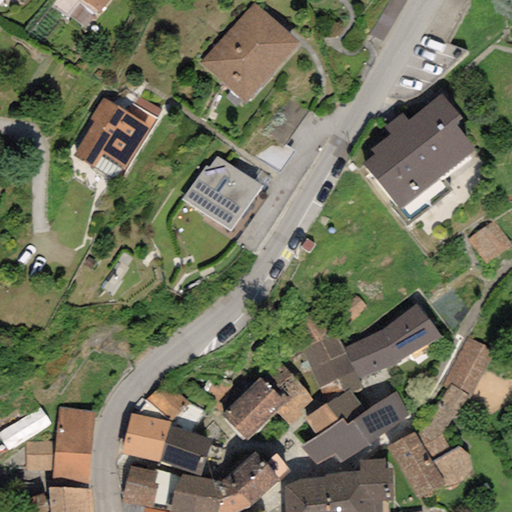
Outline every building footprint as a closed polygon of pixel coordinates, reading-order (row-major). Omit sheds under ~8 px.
[(0,0),(0,10),(1,12),(11,0),(0,0)] [(109,0),(83,0),(100,12),(109,0)] [(298,43),(254,3),(200,63),(245,102),(298,43)] [(462,119),(441,94),(409,121),(402,112),(384,127),(390,134),(370,150),(374,155),(362,164),(400,210),(475,149),(455,125),(462,119)] [(156,121),(131,105),(126,113),(103,99),(90,120),(93,122),(72,156),(93,168),(100,157),(125,172),(156,121)] [(261,187),(216,156),(208,168),(205,166),(182,199),(230,232),(261,187)] [(106,164),(100,175),(122,186),(127,175),(106,164)] [(495,222),(468,239),(484,265),(511,247),(495,222)] [(382,330),(344,348),(360,381),(400,362),(441,339),(416,305),(382,330)] [(337,333),(302,350),(320,387),(336,380),(343,393),(349,390),(350,393),(363,387),(360,381),(344,348),(337,333)] [(494,352),(467,338),(442,385),(446,387),(469,399),(494,352)] [(279,362),(261,378),(279,398),(283,395),(289,402),(277,412),(290,427),(303,416),(299,411),(312,400),(279,362)] [(279,398),(261,378),(221,415),(247,440),(277,412),(289,402),(283,395),(279,398)] [(167,382),(149,399),(170,421),(188,404),(167,382)] [(446,387),(417,436),(444,484),(446,486),(463,482),(473,470),(468,456),(459,446),(451,450),(441,434),(469,399),(446,387)] [(343,393),(305,418),(316,438),(342,420),(347,426),(366,413),(350,393),(349,390),(343,393)] [(396,392),(366,413),(347,426),(342,420),(316,438),(301,447),(318,465),(335,454),(340,463),(369,446),(409,416),(396,392)] [(94,413),(59,409),(54,442),(25,442),(26,469),(52,470),(51,482),(87,483),(94,413)] [(170,422),(130,414),(120,454),(159,461),(168,427),(170,422)] [(212,441),(168,427),(159,461),(200,476),(212,441)] [(414,431),(387,447),(418,499),(444,484),(417,436),(414,431)] [(227,477),(221,479),(232,511),(236,511),(251,506),(278,481),(254,453),(227,477)] [(359,459),(359,472),(361,511),(381,511),(381,501),(393,501),(392,468),(385,468),(385,458),(359,459)] [(158,472),(130,466),(121,503),(143,508),(153,509),(158,485),(155,485),(158,472)] [(324,474),(324,478),(326,511),(361,511),(359,472),(324,474)] [(232,511),(221,479),(213,481),(181,475),(168,511),(232,511)] [(299,480),(283,486),(284,511),(326,511),(324,478),(299,480)] [(93,511),(91,490),(48,487),(48,494),(29,499),(29,511),(93,511)]
